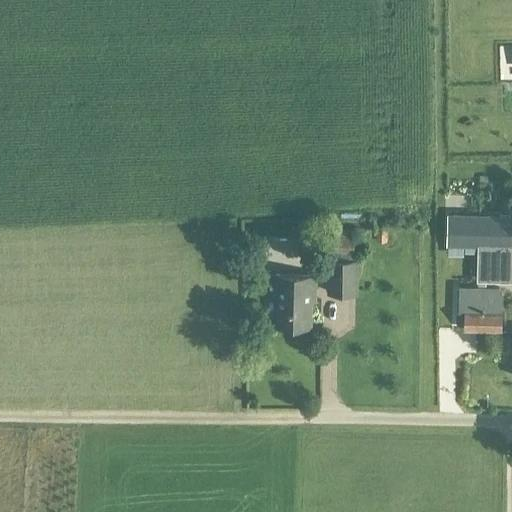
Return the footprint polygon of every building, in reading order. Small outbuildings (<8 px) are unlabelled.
[(511,281),(511,255),(511,216),(448,214),(447,243),(478,244),(477,279),(511,281)] [(379,242),(387,242),(387,227),(379,227),(379,242)] [(334,251),(355,251),(355,230),(334,229),(334,251)] [(328,259),(327,295),(358,295),(358,260),(328,259)] [(311,292),(315,293),(315,276),(269,274),(268,297),(277,298),(276,324),(310,326),(311,292)] [(502,313),(463,312),(464,330),(502,331),(502,313)]
